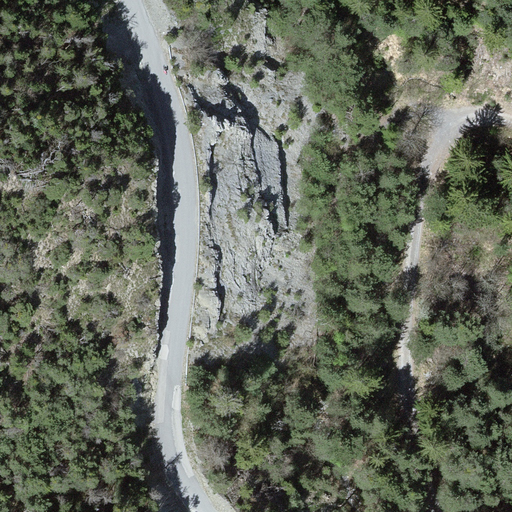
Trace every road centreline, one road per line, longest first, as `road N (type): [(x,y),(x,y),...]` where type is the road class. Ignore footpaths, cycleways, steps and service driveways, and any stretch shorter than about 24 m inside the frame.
road 1 (unclassified): [(199,511),(169,452),(166,350),(181,245),(178,157),(135,0)]
road 2 (track): [(431,511),(399,139),(411,113)]
